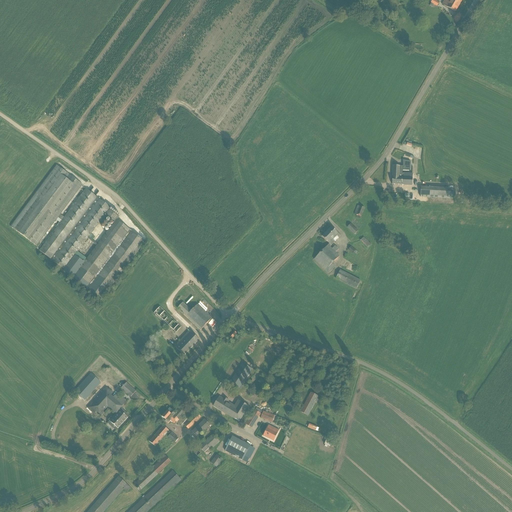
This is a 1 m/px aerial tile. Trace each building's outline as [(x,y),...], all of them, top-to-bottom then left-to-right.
[(445,0),(442,5),(451,10),(455,12),(462,0),(450,0),(449,3),(446,1),(445,0)] [(393,166),(392,177),(396,177),(396,175),(399,175),(399,174),(402,174),(402,171),(403,171),(403,170),(410,170),(410,162),(403,161),(403,167),(399,166),(393,166)] [(56,166),(10,227),(36,246),(58,218),(61,221),(64,218),(60,215),(82,185),(56,166)] [(392,177),(392,184),(397,185),(411,185),(412,175),(412,174),(402,174),(399,174),(399,175),(396,175),(396,177),(392,177)] [(420,198),(450,199),(450,188),(421,187),(420,198)] [(61,221),(38,252),(64,271),(78,252),(88,239),(91,235),(103,218),(104,219),(106,217),(105,216),(105,215),(109,210),(110,208),(86,189),(64,218),(61,221)] [(364,208),(357,206),(354,214),(357,215),(356,217),(360,219),(364,208)] [(78,252),(64,271),(101,299),(145,241),(117,220),(119,217),(109,210),(105,215),(114,222),(97,245),(92,241),(95,238),(91,235),(88,239),(96,246),(87,259),(78,252)] [(347,228),(354,235),(358,231),(350,224),(347,228)] [(314,259),(317,263),(328,273),(334,267),(331,264),(339,256),(335,253),(339,250),(335,246),(332,249),(330,248),(339,238),(340,236),(331,227),(322,237),(329,244),(314,259)] [(371,244),(364,237),(360,241),(367,248),(371,244)] [(356,290),(360,281),(340,270),(335,279),(356,290)] [(191,311),(183,303),(177,309),(200,331),(212,319),(197,305),(191,311)] [(153,313),(171,330),(175,334),(181,327),(159,307),(153,313)] [(175,310),(170,315),(174,319),(179,314),(175,310)] [(184,356),(199,340),(189,331),(174,347),(184,356)] [(242,364),(229,383),(239,389),(252,370),(242,364)] [(75,392),(85,401),(101,383),(91,374),(75,392)] [(121,389),(126,394),(130,398),(136,392),(126,383),(121,389)] [(96,412),(101,416),(109,407),(116,414),(117,413),(117,412),(119,410),(121,408),(127,401),(117,393),(113,398),(111,396),(113,393),(109,389),(108,390),(106,387),(87,408),(94,414),(96,412)] [(300,412),(308,416),(318,397),(310,392),(300,412)] [(237,407),(225,401),(223,400),(223,399),(219,396),(213,406),(239,422),(248,407),(241,402),(240,403),(237,407)] [(165,421),(168,424),(170,421),(174,424),(176,422),(177,423),(181,426),(182,424),(193,412),(188,408),(186,409),(182,406),(175,414),(173,413),(174,412),(169,408),(162,417),(166,421),(165,421)] [(116,414),(112,418),(109,421),(118,429),(128,418),(127,417),(129,415),(121,408),(119,410),(117,412),(117,413),(116,414)] [(255,410),(246,425),(251,428),(260,414),(255,410)] [(263,411),(262,414),(260,418),(272,423),(275,416),(263,411)] [(200,417),(197,414),(185,425),(188,429),(200,417)] [(195,429),(192,431),(198,437),(210,425),(204,419),(195,429)] [(263,436),(273,441),(279,430),(268,425),(263,436)] [(149,442),(153,445),(155,447),(169,431),(163,426),(149,442)] [(212,435),(209,438),(199,447),(204,452),(209,448),(211,450),(219,442),(212,435)] [(230,441),(225,451),(243,460),(250,446),(232,437),(230,441)] [(193,452),(198,457),(202,454),(201,453),(197,449),(193,452)] [(171,462),(165,455),(133,485),(139,492),(158,475),(158,474),(171,462)] [(216,455),(215,457),(210,463),(216,468),(221,461),(222,460),(221,459),(221,458),(216,455)] [(147,511),(181,480),(172,471),(128,511),(147,511)] [(87,511),(103,511),(124,489),(127,492),(130,488),(118,477),(87,511)]
